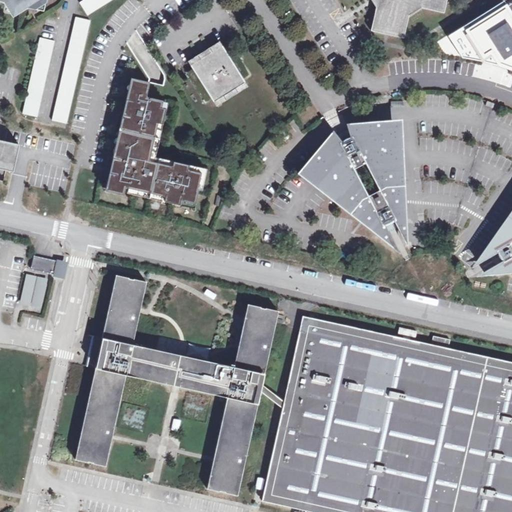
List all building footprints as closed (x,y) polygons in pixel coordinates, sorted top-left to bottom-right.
[(0,0),(1,0),(13,19),(30,7),(35,9),(42,10),(44,2),(44,0),(0,0)] [(82,0),(79,2),(87,15),(110,0),(82,0)] [(410,12),(417,8),(419,6),(442,12),(445,0),(371,0),(374,6),(369,28),(402,35),(407,14),(410,12)] [(511,7),(505,11),(439,47),(450,58),(511,74),(511,7)] [(65,123),(78,69),(89,19),(75,16),(63,65),(51,120),(65,123)] [(40,37),(35,58),(32,71),(23,113),(37,117),(48,61),(54,40),(40,37)] [(190,64),(221,45),(219,41),(188,60),(190,64)] [(224,48),(221,45),(190,64),(192,68),(187,71),(206,100),(211,97),(214,101),(245,80),(243,78),(248,74),(230,45),(224,48)] [(135,78),(130,77),(125,99),(130,100),(135,78)] [(149,81),(135,78),(130,100),(125,99),(121,115),(126,116),(120,145),(115,144),(108,173),(113,174),(110,187),(124,190),(124,187),(164,196),(163,201),(179,205),(180,200),(194,203),(197,189),(196,189),(200,172),(187,169),(188,164),(172,160),(171,165),(149,159),(158,122),(163,123),(167,108),(162,106),(163,100),(164,99),(145,95),(149,81)] [(247,84),(245,80),(214,101),(216,104),(247,84)] [(126,116),(121,115),(115,144),(120,145),(126,116)] [(155,155),(163,123),(158,122),(149,159),(171,165),(172,160),(155,155)] [(343,142),(338,145),(334,140),(304,176),(361,223),(371,231),(391,247),(382,228),(388,226),(393,223),(402,241),(403,241),(394,129),(347,133),(349,139),(343,142)] [(0,168),(13,171),(19,144),(0,140),(0,168)] [(113,174),(108,173),(107,178),(104,190),(123,195),(123,192),(124,190),(110,187),(113,174)] [(164,196),(124,187),(124,190),(123,192),(163,201),(164,196)] [(194,203),(180,200),(179,205),(193,208),(194,203)] [(511,214),(477,261),(478,262),(496,252),(499,258),(502,262),(484,273),(484,274),(511,269),(511,214)] [(61,262),(33,256),(30,268),(58,274),(61,262)] [(101,336),(93,335),(86,365),(94,367),(74,458),(105,464),(111,438),(125,373),(177,385),(226,396),(212,459),(205,487),(235,494),(258,390),(260,384),(276,310),(245,303),(241,320),(231,366),(130,344),(138,309),(144,281),(115,274),(101,336)] [(40,305),(45,279),(24,275),(18,300),(40,305)] [(216,295),(206,290),(203,294),(213,300),(216,295)] [(318,511),(511,511),(511,362),(300,315),(282,400),(281,406),(260,499),(318,511)] [(272,400),(281,406),(282,400),(273,393),(260,384),(258,390),(272,400)]
